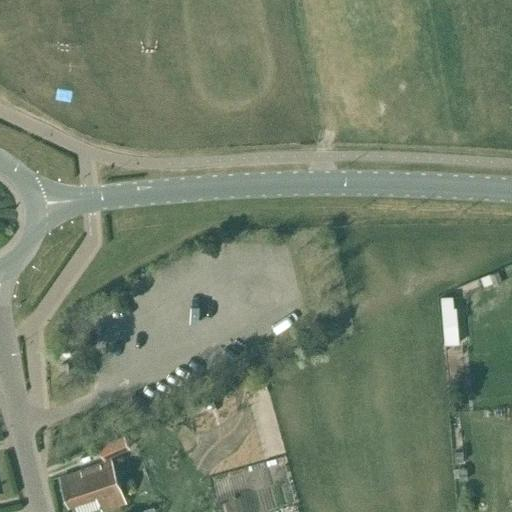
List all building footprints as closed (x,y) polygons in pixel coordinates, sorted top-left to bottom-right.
[(497,271),(491,274),(495,285),(502,282),(497,271)] [(453,297),(442,298),(446,345),(460,344),(457,307),(454,307),(453,297)] [(224,395),(215,398),(218,405),(226,402),(224,395)] [(105,458),(130,446),(124,434),(100,446),(105,458)] [(99,511),(125,503),(112,460),(60,477),(69,505),(94,497),(99,511)] [(467,469),(459,469),(460,479),(467,479),(467,469)]
